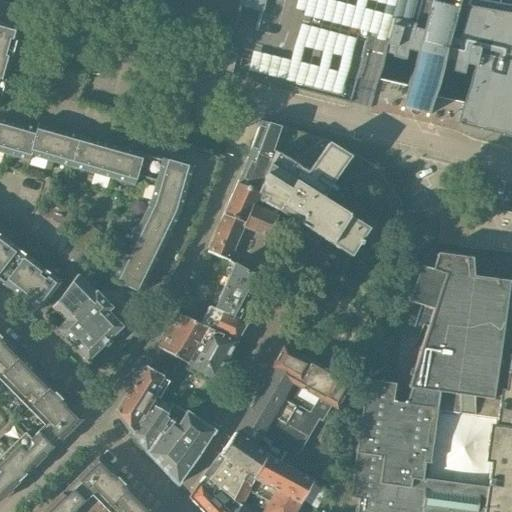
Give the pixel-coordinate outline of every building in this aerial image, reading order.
[(238,0),(237,8),(232,26),(227,47),(221,46),(215,68),(371,108),(384,57),(387,46),(415,53),(412,64),(407,86),(401,108),(429,115),(440,71),(443,60),(472,67),(469,79),(464,98),(457,124),(511,138),(511,6),(510,6),(494,4),(481,1),(475,0),(466,0),(465,7),(464,11),(456,9),(458,0),(428,0),(428,2),(420,0),(238,0)] [(0,100),(20,29),(0,23),(0,100)] [(0,152),(7,154),(15,124),(0,120),(0,152)] [(255,134),(248,155),(267,164),(271,152),(274,144),(280,126),(266,122),(260,121),(255,134)] [(29,160),(30,155),(36,130),(15,124),(7,154),(29,160)] [(36,130),(30,155),(50,161),(58,131),(37,125),(36,130)] [(50,161),(71,167),(79,137),(58,131),(50,161)] [(100,143),(79,137),(71,167),(92,173),(100,143)] [(92,173),(114,179),(122,149),(100,143),(92,173)] [(262,178),(256,193),(268,200),(264,207),(306,230),(304,236),(317,244),(319,237),(352,256),(358,245),(361,246),(364,241),(362,240),(369,229),(325,199),(330,188),(331,189),(332,187),(330,186),(351,156),(327,144),(306,174),(276,154),(275,155),(271,152),(267,164),(262,178)] [(134,185),(137,176),(143,155),(122,149),(114,179),(134,185)] [(162,160),(143,155),(137,176),(156,181),(162,160)] [(242,170),(237,183),(255,195),(256,193),(262,178),(267,164),(248,155),(242,170)] [(162,159),(162,160),(156,181),(186,189),(192,167),(162,159)] [(156,181),(150,201),(180,212),(186,189),(156,181)] [(232,193),(223,213),(244,223),(242,227),(268,238),(268,237),(272,228),(276,218),(250,207),(255,195),(237,183),(232,193)] [(150,201),(141,220),(169,234),(180,212),(150,201)] [(511,212),(442,203),(438,243),(511,253),(511,249),(511,212)] [(223,213),(208,252),(228,260),(242,227),(244,223),(223,213)] [(141,220),(132,240),(160,254),(169,234),(141,220)] [(94,239),(99,232),(90,226),(85,232),(94,239)] [(272,228),(268,237),(278,242),(282,233),(272,228)] [(85,232),(80,239),(89,246),(94,239),(85,232)] [(0,235),(0,281),(4,284),(38,311),(60,282),(26,256),(21,252),(31,239),(25,234),(15,247),(0,235)] [(89,246),(80,239),(75,246),(84,252),(89,246)] [(132,240),(122,260),(150,274),(160,254),(132,240)] [(433,306),(405,397),(392,396),(394,377),(365,375),(357,447),(350,497),(359,498),(356,511),(511,511),(511,270),(472,267),(471,249),(425,242),(408,298),(433,306)] [(70,252),(78,259),(84,252),(75,246),(70,252)] [(65,259),(66,260),(73,266),(78,259),(70,252),(65,259)] [(140,293),(150,274),(122,260),(112,280),(140,293)] [(235,264),(225,285),(249,298),(260,277),(235,264)] [(95,292),(76,273),(51,306),(65,320),(57,329),(88,360),(123,326),(108,311),(113,307),(96,291),(95,292)] [(249,298),(225,285),(216,304),(240,314),(249,298)] [(238,318),(240,314),(216,304),(214,309),(238,318)] [(200,324),(236,343),(246,323),(238,318),(214,309),(208,306),(200,324)] [(178,312),(168,331),(190,343),(200,324),(178,312)] [(236,343),(200,324),(190,343),(225,362),(236,343)] [(168,331),(157,350),(180,362),(190,343),(168,331)] [(311,353),(317,340),(297,331),(291,344),(311,353)] [(0,499),(15,485),(31,470),(46,455),(55,445),(56,444),(81,420),(65,404),(50,388),(35,373),(20,357),(5,342),(0,337),(0,380),(13,394),(29,410),(44,425),(41,428),(40,429),(30,439),(24,433),(9,448),(0,457),(0,499)] [(225,362),(190,343),(180,362),(215,381),(225,362)] [(310,359),(282,347),(271,367),(272,368),(292,381),(321,401),(337,411),(350,390),(321,368),(310,359)] [(165,377),(148,366),(145,364),(142,369),(143,371),(117,413),(133,434),(153,398),(165,377)] [(292,381),(272,368),(262,385),(282,399),(292,381)] [(292,381),(282,399),(253,449),(258,451),(284,465),(301,435),(321,401),(292,381)] [(282,399),(262,385),(234,433),(231,437),(253,449),(282,399)] [(153,398),(133,434),(147,454),(176,407),(171,404),(169,408),(153,398)] [(179,487),(214,431),(176,407),(147,454),(179,487)] [(258,451),(253,449),(231,437),(220,455),(219,454),(216,459),(238,478),(241,474),(258,451)] [(266,509),(269,511),(295,511),(312,481),(284,465),(258,451),(241,474),(247,480),(245,483),(266,509)] [(151,511),(144,504),(128,489),(113,473),(97,457),(83,471),(72,483),(68,486),(60,494),(74,511),(82,504),(86,500),(91,495),(107,510),(108,511),(151,511)] [(247,480),(241,474),(238,478),(216,459),(204,475),(205,475),(188,499),(201,511),(224,511),(245,483),(247,480)] [(245,483),(224,511),(264,511),(266,509),(245,483)] [(60,494),(45,509),(47,511),(73,511),(74,511),(60,494)]
